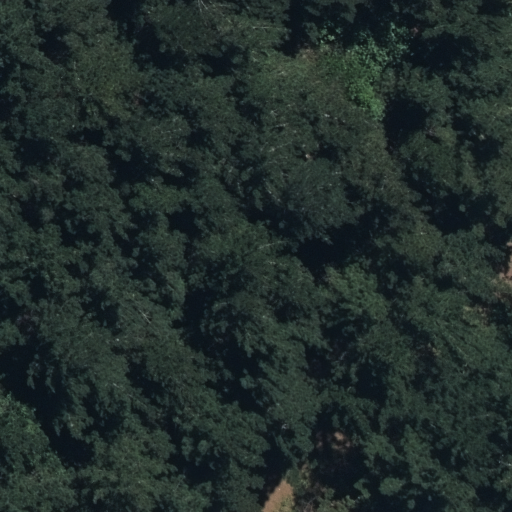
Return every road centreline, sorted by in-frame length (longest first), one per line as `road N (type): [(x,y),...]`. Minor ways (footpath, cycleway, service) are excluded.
road 1 (track): [(511,169),(499,287),(331,511)]
road 2 (track): [(286,0),(511,126)]
